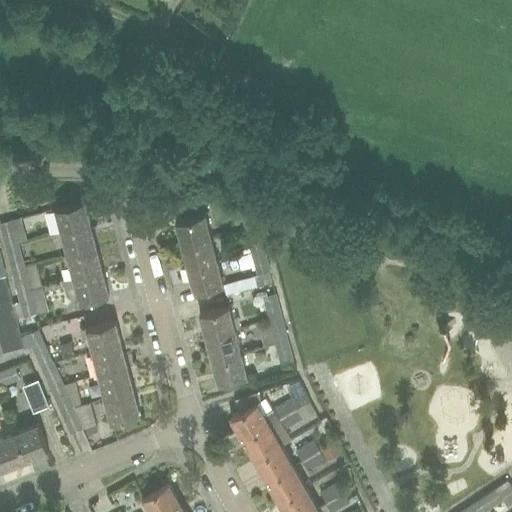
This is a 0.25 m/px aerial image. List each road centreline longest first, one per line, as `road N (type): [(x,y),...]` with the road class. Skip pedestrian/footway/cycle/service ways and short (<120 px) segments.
road 1 (residential): [(192,428),(124,173),(0,169)]
road 2 (residential): [(0,501),(192,428)]
